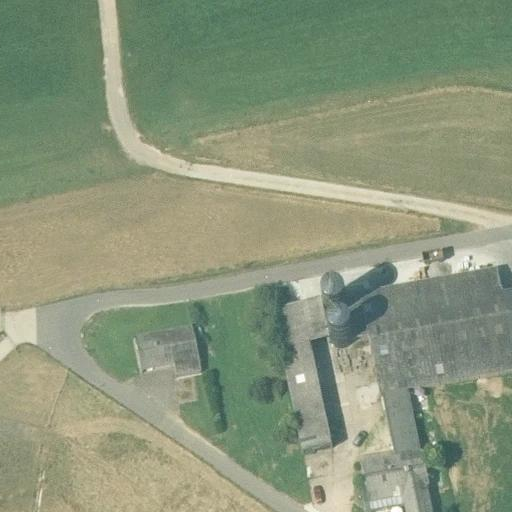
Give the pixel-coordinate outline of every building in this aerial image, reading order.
[(498,275),(360,303),(381,404),(386,403),(408,399),(511,377),(511,347),(503,302),(498,275)] [(511,299),(503,302),(511,347),(511,299)] [(347,317),(348,313),(347,308),(344,305),(341,302),(336,301),(331,302),(328,305),(325,309),(324,313),(325,318),(328,322),(332,324),(336,325),(341,324),(345,321),(347,317)] [(323,311),(275,321),(299,439),(328,433),(312,354),(331,351),(331,350),(330,345),(325,318),(324,313),(323,311)] [(354,349),(354,345),(353,340),(351,336),(347,334),(342,333),(338,334),(334,337),(331,340),(330,345),(331,350),(334,353),(338,356),(343,357),(347,356),(351,353),(354,349)] [(189,339),(132,350),(138,378),(170,371),(173,388),(198,383),(189,339)] [(420,462),(408,399),(386,403),(388,416),(385,417),(395,467),(361,474),(368,508),(401,501),(403,511),(430,511),(427,495),(430,495),(423,461),(420,462)] [(328,433),(299,439),(304,464),(333,458),(328,433)]
